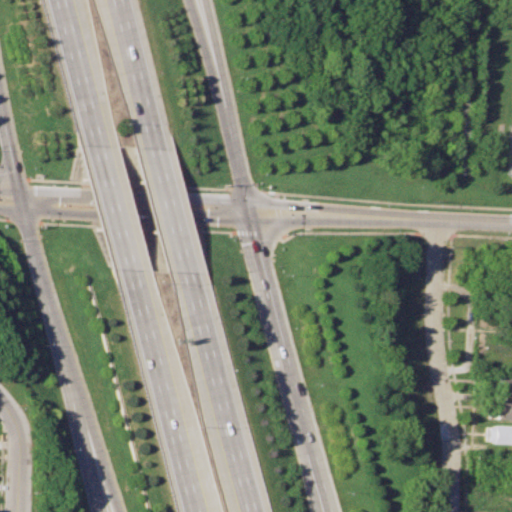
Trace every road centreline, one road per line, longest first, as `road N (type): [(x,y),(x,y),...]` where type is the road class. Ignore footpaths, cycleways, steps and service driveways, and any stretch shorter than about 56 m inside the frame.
road 1 (residential): [(0,197),(511,222)]
road 2 (tertiary): [(334,511),(213,21)]
road 3 (tertiary): [(0,68),(102,511)]
road 4 (residential): [(438,218),(446,511)]
road 5 (motorway): [(251,511),(189,268)]
road 6 (motorway): [(136,269),(194,511)]
road 7 (motorway): [(158,146),(121,0)]
road 8 (motorway): [(65,0),(102,144)]
road 9 (motorway): [(102,144),(136,269)]
road 10 (motorway): [(189,268),(158,146)]
